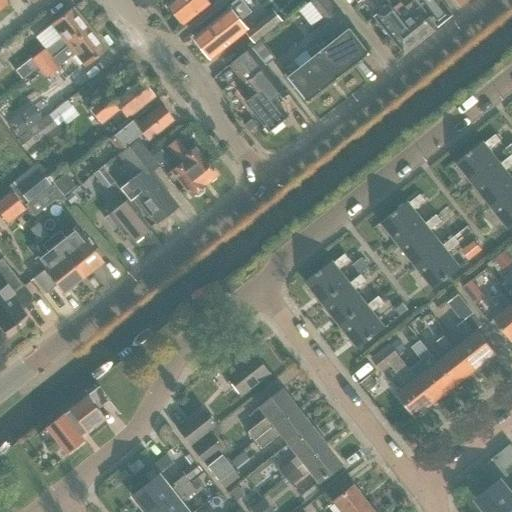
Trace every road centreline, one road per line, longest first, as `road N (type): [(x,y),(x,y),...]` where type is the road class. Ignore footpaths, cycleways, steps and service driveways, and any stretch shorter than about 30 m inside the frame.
road 1 (unclassified): [(0,391),(268,184)]
road 2 (unclassified): [(262,289),(282,261),(511,76)]
road 3 (unclassified): [(57,495),(126,441),(185,349),(262,289)]
road 4 (unclassified): [(262,289),(422,492)]
road 5 (residential): [(268,184),(116,0)]
road 6 (unclassified): [(268,184),(403,77)]
road 7 (unclassified): [(403,77),(499,0)]
